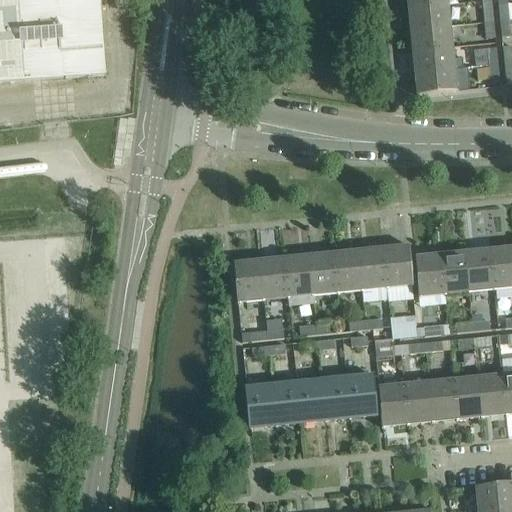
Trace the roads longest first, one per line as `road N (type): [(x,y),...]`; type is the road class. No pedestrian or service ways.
road 1 (secondary): [(94,511),(155,113)]
road 2 (residential): [(511,143),(336,139),(155,113)]
